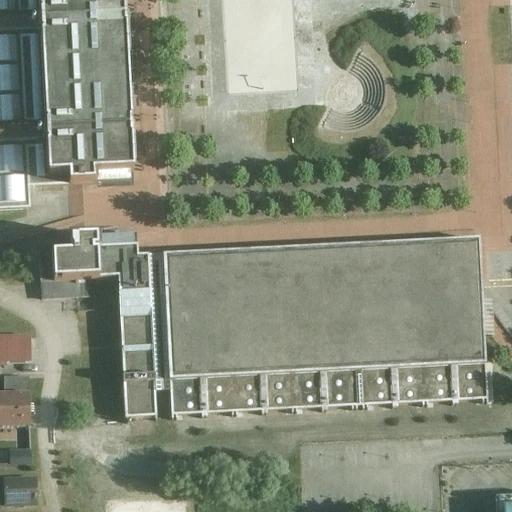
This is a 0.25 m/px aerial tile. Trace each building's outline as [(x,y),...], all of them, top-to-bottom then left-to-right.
[(90,186),(129,185),(119,0),(0,0),(0,213),(27,213),(28,186),(65,186),(65,197),(90,196),(90,186)] [(124,423),(488,409),(486,338),(483,250),(138,264),(137,255),(98,256),(98,250),(66,251),(66,260),(41,261),(41,305),(94,303),(98,303),(98,289),(119,289),(124,423)] [(0,363),(30,363),(29,339),(0,340),(0,363)] [(0,420),(27,421),(27,396),(0,395),(0,420)] [(2,501),(37,501),(37,481),(1,482),(2,501)] [(511,511),(511,491),(495,493),(495,511),(511,511)]
